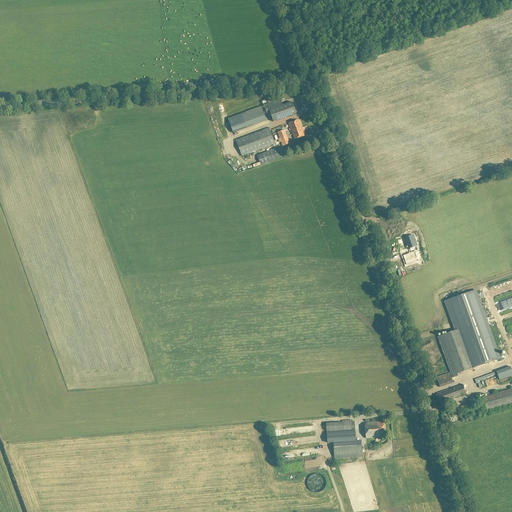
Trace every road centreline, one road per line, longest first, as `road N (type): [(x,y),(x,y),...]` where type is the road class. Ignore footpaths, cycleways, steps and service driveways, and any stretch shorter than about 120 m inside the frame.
road 1 (unclassified): [(464,511),(311,82)]
road 2 (unclassified): [(0,107),(311,82)]
road 3 (track): [(360,224),(511,168)]
